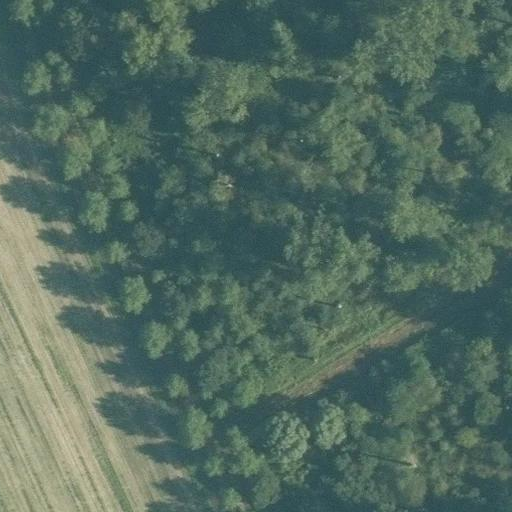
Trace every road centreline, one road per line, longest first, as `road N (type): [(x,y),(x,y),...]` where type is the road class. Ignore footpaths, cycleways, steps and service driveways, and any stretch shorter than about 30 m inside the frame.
road 1 (track): [(35,0),(69,120),(253,511)]
road 2 (track): [(511,243),(215,425)]
